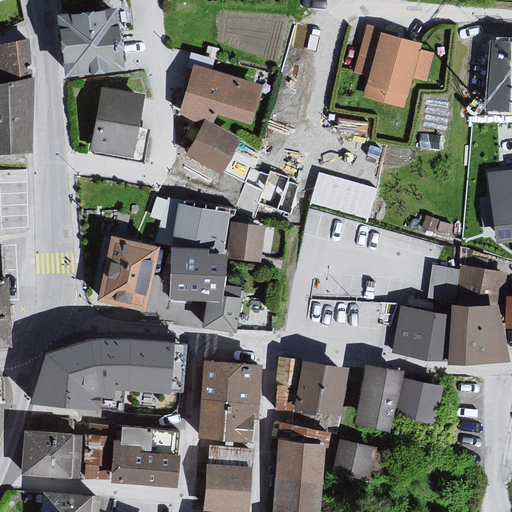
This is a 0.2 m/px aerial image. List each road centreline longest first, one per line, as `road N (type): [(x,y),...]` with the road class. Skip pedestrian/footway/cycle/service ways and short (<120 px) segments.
road 1 (residential): [(52,316),(263,339),(414,367),(511,369)]
road 2 (tertiary): [(52,316),(52,161),(38,0)]
